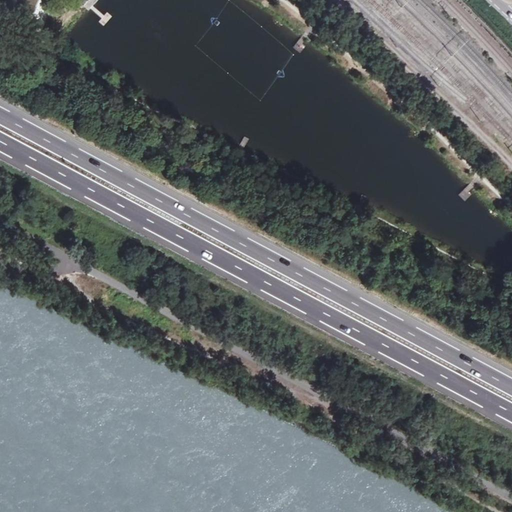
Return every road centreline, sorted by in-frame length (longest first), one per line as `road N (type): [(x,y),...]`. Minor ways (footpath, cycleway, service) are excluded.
road 1 (trunk): [(0,145),(511,415)]
road 2 (trunk): [(511,381),(0,116)]
road 3 (track): [(498,511),(289,396),(31,269)]
